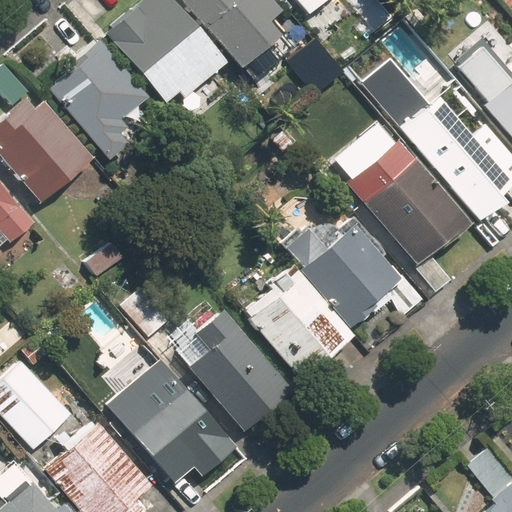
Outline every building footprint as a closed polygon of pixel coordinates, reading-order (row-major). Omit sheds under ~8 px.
[(214,62),(161,0),(132,0),(94,33),(154,104),(167,93),(172,99),(214,62)] [(165,0),(226,69),(232,65),(251,87),(264,76),(257,68),(279,49),(255,22),(266,12),(255,0),(165,0)] [(333,1),(302,27),(335,67),(367,40),(333,1)] [(46,38),(63,60),(33,83),(42,93),(95,163),(116,147),(109,138),(118,131),(110,121),(137,100),(90,40),(72,18),(46,38)] [(474,105),(511,149),(511,75),(510,77),(476,36),(443,63),(476,103),(474,105)] [(307,40),(280,65),(307,96),(335,71),(307,40)] [(360,59),(335,81),(405,158),(464,225),(493,199),(489,195),(496,189),(511,206),(511,174),(431,84),(404,108),(360,59)] [(0,102),(5,109),(0,112),(0,170),(29,205),(83,159),(34,100),(24,108),(15,98),(23,92),(0,64),(0,102)] [(443,282),(421,256),(460,223),(405,158),(352,202),(429,294),(443,282)] [(0,243),(23,223),(0,196),(0,243)] [(294,266),(289,270),(344,333),(385,297),(380,292),(397,278),(341,214),(325,228),(314,215),(277,248),(294,266)] [(104,239),(76,263),(89,279),(118,255),(104,239)] [(341,336),(281,266),(264,281),(254,270),(221,299),(291,380),(341,336)] [(165,353),(236,432),(282,391),(211,312),(165,353)] [(45,321),(14,350),(28,365),(59,337),(45,321)] [(224,447),(132,347),(107,370),(119,382),(94,405),(167,484),(183,469),(191,477),(224,447)] [(14,452),(67,511),(130,511),(135,508),(128,501),(143,488),(67,403),(57,412),(14,363),(0,375),(0,421),(21,446),(14,452)] [(511,511),(511,485),(480,451),(461,468),(490,500),(476,511),(511,511)] [(0,461),(0,511),(63,511),(55,503),(44,511),(43,511),(0,461)]
